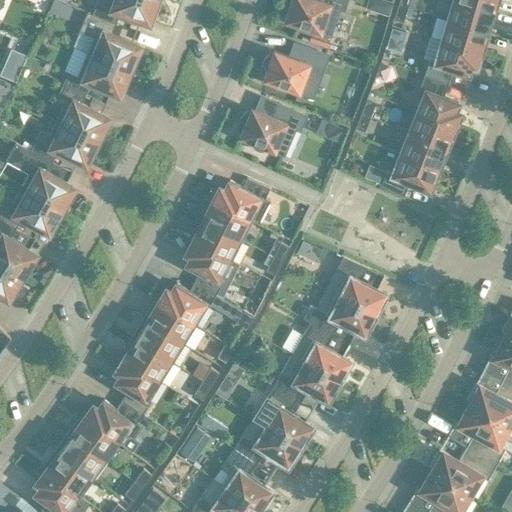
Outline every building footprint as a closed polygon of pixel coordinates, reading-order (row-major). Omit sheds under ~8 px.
[(54,0),(52,0),(47,12),(55,15),(60,2),(54,0)] [(96,0),(91,13),(91,14),(114,23),(119,12),(147,22),(147,21),(150,22),(156,6),(153,5),(154,0),(96,0)] [(283,0),(283,2),(281,6),(281,11),(282,16),(284,16),(283,20),(328,35),(337,7),(342,9),(344,0),(283,0)] [(452,0),(447,19),(488,31),(485,29),(487,22),(491,23),(494,10),(459,0),(452,0)] [(459,0),(494,10),(497,0),(459,0)] [(391,4),(385,1),(381,14),(388,16),(391,4)] [(392,19),(402,22),(406,7),(397,4),(392,19)] [(86,52),(131,71),(131,70),(128,69),(131,62),(134,64),(140,48),(138,46),(138,45),(110,34),(114,23),(91,14),(91,13),(85,11),(78,31),(93,38),(86,52)] [(440,40),(478,51),(481,43),(484,44),(488,31),(447,19),(440,40)] [(440,40),(440,41),(431,38),(424,58),(428,59),(423,74),(447,82),(451,71),(465,75),(469,61),(475,63),(478,51),(440,40)] [(272,50),(271,54),(269,53),(265,56),(262,60),(260,64),(260,69),(261,74),(263,75),(262,78),(297,92),(304,74),(317,79),(326,55),(299,45),(294,58),(272,50)] [(128,70),(131,71),(86,52),(85,55),(76,51),(67,72),(62,82),(85,93),(90,82),(118,94),(118,93),(121,94),(128,78),(125,77),(128,70)] [(415,112),(452,126),(457,115),(451,113),(457,100),(443,94),(447,82),(423,74),(418,89),(424,91),(415,112)] [(55,120),(100,142),(99,141),(105,126),(103,125),(107,117),(80,103),(85,93),(62,82),(53,102),(62,106),(55,120)] [(360,113),(369,117),(375,102),(365,98),(360,113)] [(304,115),(277,104),(271,117),(250,108),(248,111),(246,110),(242,113),(239,117),(238,121),(237,126),(237,131),(240,132),(238,136),(252,142),(251,145),(254,149),(258,151),(263,150),(265,147),(282,154),(293,127),(298,129),(304,115)] [(407,132),(447,148),(452,136),(449,135),(452,126),(415,112),(407,132)] [(363,131),(369,117),(360,113),(354,128),(363,131)] [(29,150),(52,161),(57,151),(84,164),(88,156),(90,157),(98,142),(100,143),(100,142),(55,120),(48,135),(39,130),(29,150)] [(399,152),(436,167),(439,159),(443,160),(447,148),(407,132),(399,152)] [(20,187),(64,212),(64,211),(63,210),(70,195),(68,194),(73,186),(46,171),(52,161),(29,150),(14,142),(4,160),(28,173),(20,187)] [(431,178),(436,167),(399,152),(391,173),(385,171),(379,185),(402,196),(407,184),(426,192),(431,178)] [(246,218),(256,198),(262,201),(268,187),(246,177),(241,186),(228,179),(223,190),(218,187),(211,200),(246,218)] [(0,202),(0,218),(15,228),(20,218),(47,232),(51,224),(53,225),(62,211),(64,212),(20,187),(12,201),(4,196),(0,202)] [(198,218),(236,238),(246,218),(211,200),(207,208),(204,206),(198,218)] [(397,239),(397,213),(387,213),(386,239),(397,239)] [(15,228),(0,218),(0,263),(24,279),(24,278),(23,277),(31,262),(29,261),(34,254),(9,238),(15,228)] [(191,239),(226,257),(236,238),(198,218),(192,230),(195,232),(191,239)] [(198,272),(193,281),(215,293),(222,280),(216,277),(226,257),(191,239),(186,250),(191,253),(185,266),(198,272)] [(281,260),(288,246),(279,242),(272,256),(281,260)] [(281,260),(272,256),(265,270),(274,275),(281,260)] [(366,267),(342,256),(325,289),(377,315),(384,303),(379,301),(383,294),(384,294),(384,293),(359,280),(366,267)] [(24,279),(0,263),(0,294),(6,298),(11,291),(12,292),(23,278),(24,279)] [(157,302),(190,322),(202,303),(207,307),(215,293),(193,281),(188,290),(175,282),(168,294),(163,291),(157,302)] [(371,328),(377,315),(325,289),(315,308),(309,304),(302,318),(308,321),(308,322),(331,334),(338,321),(363,334),(364,333),(363,332),(366,326),(371,328)] [(142,318),(179,341),(190,322),(157,302),(152,309),(149,307),(142,318)] [(242,309),(231,302),(223,316),(234,322),(242,309)] [(502,336),(511,341),(511,316),(508,314),(500,331),(503,333),(502,336)] [(130,337),(167,360),(179,341),(142,318),(135,330),(138,332),(134,339),(131,337),(130,337)] [(331,334),(308,322),(290,353),(341,382),(348,370),(344,368),(348,361),(348,362),(349,361),(324,347),(331,334)] [(501,379),(511,384),(511,341),(502,336),(493,355),(489,353),(488,355),(508,364),(501,379)] [(122,358),(156,378),(167,360),(130,337),(124,348),(127,350),(122,358)] [(265,360),(273,343),(264,339),(256,357),(265,360)] [(216,357),(224,362),(233,348),(224,343),(216,357)] [(341,382),(290,353),(272,385),(295,399),(302,386),(326,400),(327,399),(326,399),(330,392),(334,395),(341,382)] [(120,399),(141,413),(149,401),(144,397),(156,378),(122,358),(116,368),(121,371),(113,383),(126,391),(120,399)] [(209,367),(201,380),(209,386),(218,372),(209,367)] [(222,379),(213,392),(224,399),(232,386),(222,379)] [(467,404),(507,426),(511,415),(511,384),(501,379),(494,393),(474,382),(465,399),(469,401),(467,404)] [(209,386),(201,380),(192,394),(201,399),(209,386)] [(295,399),(272,385),(252,417),(302,448),(309,436),(305,433),(309,427),(310,428),(311,426),(287,411),(295,399)] [(82,417),(114,440),(127,422),(132,426),(141,413),(120,399),(115,408),(103,399),(94,411),(89,407),(82,417)] [(465,447),(495,464),(504,447),(497,444),(507,426),(467,404),(457,422),(454,421),(453,422),(472,433),(465,447)] [(168,428),(181,444),(197,430),(184,415),(168,428)] [(66,433),(101,458),(114,440),(82,417),(77,424),(74,422),(66,433)] [(302,448),(252,417),(233,448),(255,462),(263,450),(286,465),(287,464),(286,463),(290,457),(294,460),(302,448)] [(53,450),(88,476),(101,458),(66,433),(69,435),(64,442),(61,440),(53,450)] [(430,470),(468,493),(479,476),(486,480),(495,464),(465,447),(457,460),(438,449),(428,465),(432,467),(430,470)] [(247,474),(255,462),(233,448),(219,468),(227,473),(220,483),(220,484),(260,511),(268,500),(264,497),(268,491),(269,491),(270,490),(247,474)] [(43,470),(75,493),(88,476),(53,450),(46,461),(49,463),(43,470)] [(140,487),(150,474),(142,467),(132,481),(140,487)] [(44,504),(38,511),(62,511),(75,493),(43,470),(36,480),(41,483),(32,495),(44,504)] [(425,511),(459,511),(458,511),(468,493),(430,470),(419,488),(416,486),(415,488),(434,499),(425,511)] [(259,511),(260,511),(220,484),(220,483),(212,478),(190,510),(193,511),(259,511)] [(140,487),(132,481),(123,493),(131,499),(140,487)] [(108,511),(121,511),(124,509),(116,503),(108,511)] [(151,511),(140,503),(134,511),(135,511),(151,511)]
